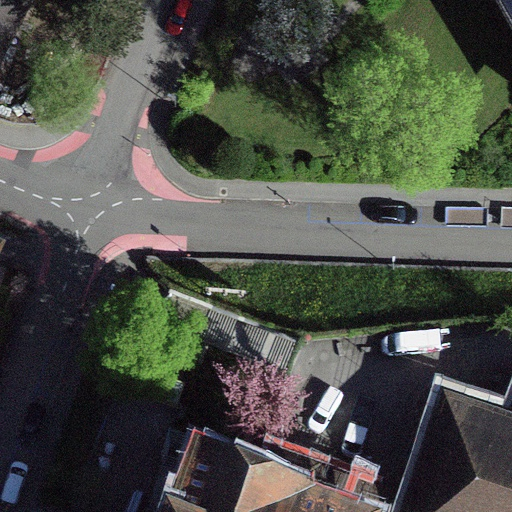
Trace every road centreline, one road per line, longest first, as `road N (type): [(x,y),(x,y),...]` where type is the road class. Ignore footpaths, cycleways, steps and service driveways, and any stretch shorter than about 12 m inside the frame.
road 1 (residential): [(92,232),(511,245)]
road 2 (residential): [(92,232),(0,490)]
road 3 (residential): [(182,0),(92,232)]
